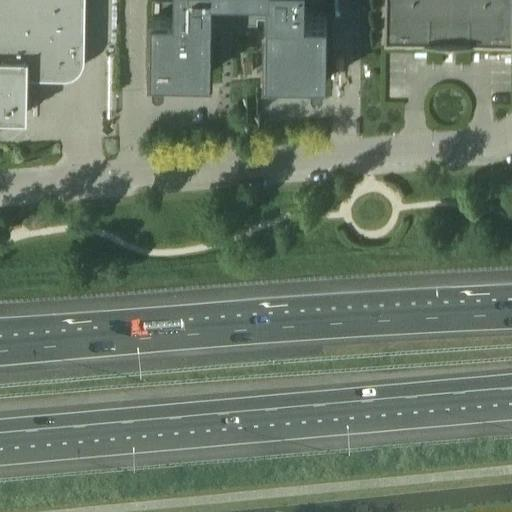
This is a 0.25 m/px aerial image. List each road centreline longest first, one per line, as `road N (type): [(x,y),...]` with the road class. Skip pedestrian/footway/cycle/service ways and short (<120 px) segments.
road 1 (motorway): [(0,435),(511,390)]
road 2 (unclassified): [(0,186),(511,142)]
road 3 (motorway): [(511,314),(0,353)]
road 4 (unknown): [(138,175),(145,0)]
road 5 (unknown): [(345,0),(358,157)]
